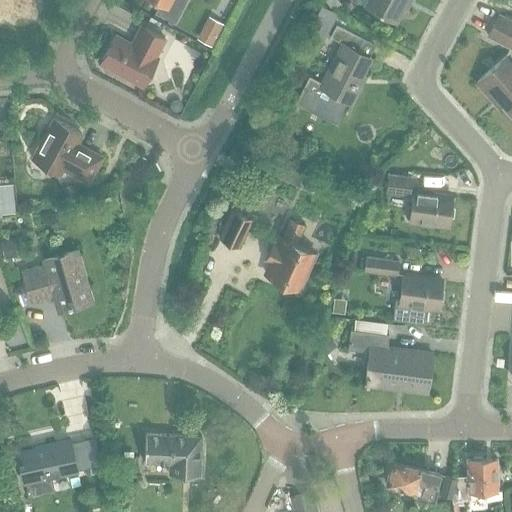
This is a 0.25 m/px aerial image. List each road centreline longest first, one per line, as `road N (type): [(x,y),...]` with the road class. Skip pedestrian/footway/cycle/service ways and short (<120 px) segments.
road 1 (residential): [(464,428),(497,174)]
road 2 (residential): [(139,358),(156,244),(198,150)]
road 3 (unclassified): [(198,150),(280,0)]
road 4 (residential): [(279,441),(216,386),(139,358)]
road 5 (residential): [(198,150),(64,76)]
road 6 (residential): [(0,383),(139,358)]
road 7 (residential): [(464,428),(332,441)]
